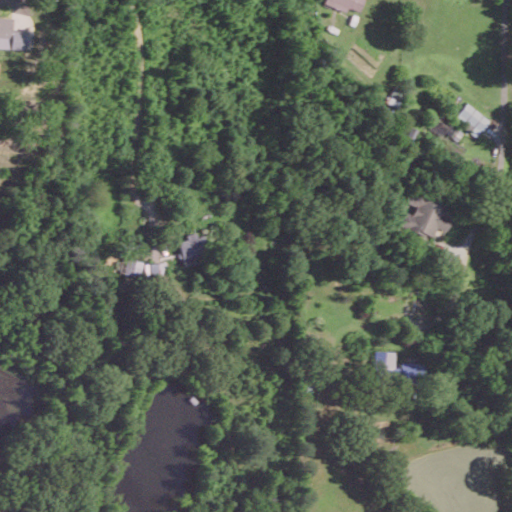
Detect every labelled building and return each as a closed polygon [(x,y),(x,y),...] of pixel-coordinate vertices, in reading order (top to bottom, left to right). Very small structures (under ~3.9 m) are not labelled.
[(322,0),(321,3),(345,11),(346,7),(358,11),(361,0),(322,0)] [(0,47),(26,48),(27,30),(11,30),(12,17),(0,16),(0,47)] [(487,119),(464,102),(452,118),(475,136),(487,119)] [(444,204),(419,195),(406,233),(429,241),(434,227),(444,230),(449,217),(441,214),(444,204)] [(178,239),(181,262),(207,260),(204,233),(186,235),(186,238),(178,239)] [(141,261),(125,257),(122,272),(138,276),(141,261)] [(165,276),(164,262),(143,262),(144,277),(165,276)] [(393,350),(374,350),(372,373),(390,374),(390,382),(422,383),(423,363),(393,362),(393,350)]
